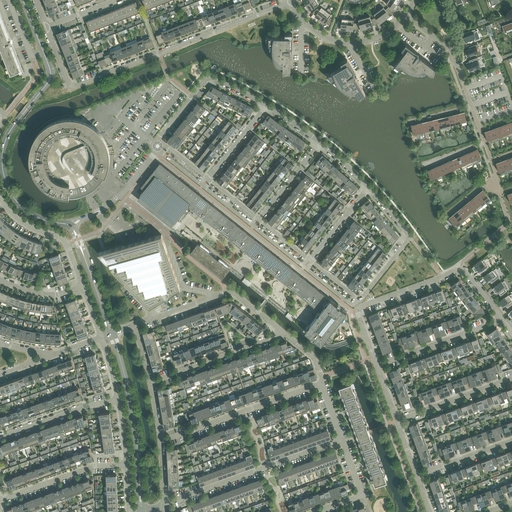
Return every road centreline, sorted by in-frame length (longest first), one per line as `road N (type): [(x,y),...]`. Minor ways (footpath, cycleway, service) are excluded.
road 1 (residential): [(72,84),(291,1)]
road 2 (tertiary): [(70,227),(20,206),(2,169),(6,136),(49,79),(43,50)]
road 3 (residential): [(163,503),(341,439)]
road 4 (tertiary): [(140,511),(133,419),(112,334)]
road 5 (residential): [(285,333),(230,290),(133,325)]
road 6 (residential): [(160,440),(321,383)]
road 7 (residential): [(375,365),(358,308),(460,269)]
road 8 (residential): [(368,185),(409,235),(357,299)]
road 9 (residential): [(159,141),(208,76),(267,104)]
road 10 (residential): [(150,383),(285,333)]
road 11 (residential): [(291,1),(301,18),(337,40),(371,38),(406,14)]
road 12 (residential): [(375,365),(502,319)]
road 13 (residential): [(0,500),(95,466),(127,464)]
road 14 (residential): [(82,286),(64,239),(23,223),(0,197)]
road 15 (residential): [(0,436),(118,399)]
road 16 (residential): [(395,420),(511,378)]
